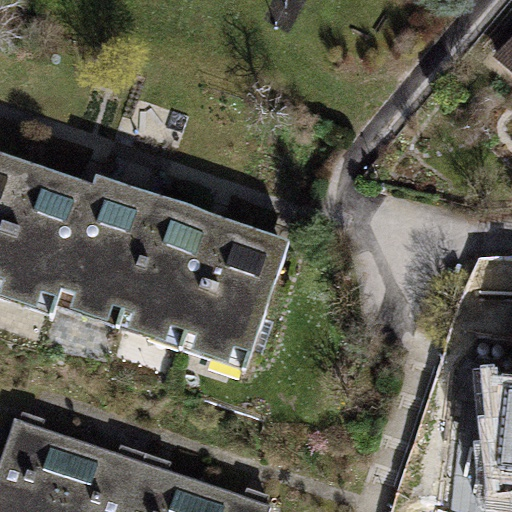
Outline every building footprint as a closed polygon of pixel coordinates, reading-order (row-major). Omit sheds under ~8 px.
[(511,43),(488,69),(511,92),(511,43)] [(0,276),(38,166),(0,153),(0,276)] [(60,306),(100,187),(38,166),(0,276),(0,297),(56,317),(60,306)] [(124,328),(167,199),(102,177),(100,187),(60,306),(124,328)] [(124,328),(188,351),(233,221),(167,199),(124,328)] [(297,243),(233,221),(188,351),(253,374),(297,243)] [(23,427),(0,496),(0,511),(61,511),(84,447),(23,427)] [(133,511),(148,469),(84,447),(61,511),(133,511)] [(203,511),(211,491),(148,469),(133,511),(203,511)] [(269,511),(270,510),(211,491),(203,511),(269,511)]
